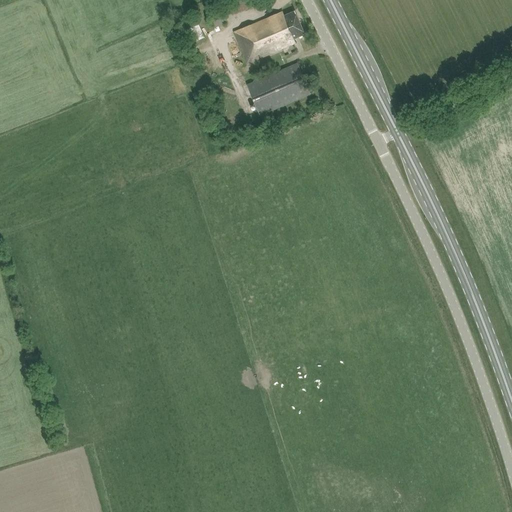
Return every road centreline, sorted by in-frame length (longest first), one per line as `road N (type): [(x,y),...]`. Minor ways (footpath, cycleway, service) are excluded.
road 1 (unclassified): [(511,472),(452,303),(377,141)]
road 2 (primary): [(511,402),(396,132)]
road 3 (unclassified): [(377,141),(305,0)]
road 4 (primary): [(396,132),(329,0)]
road 5 (unclassified): [(396,132),(511,75)]
